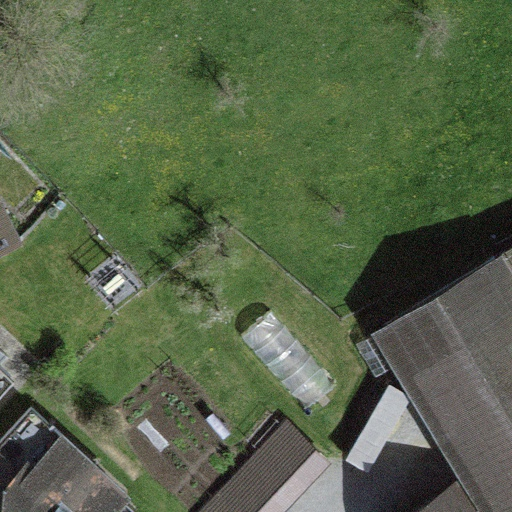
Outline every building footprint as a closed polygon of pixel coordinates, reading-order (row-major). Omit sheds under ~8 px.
[(11,206),(0,210),(0,260),(27,251),(11,206)] [(511,511),(511,255),(383,331),(489,511),(511,511)] [(280,511),(330,460),(285,418),(196,511),(280,511)] [(136,511),(143,505),(61,432),(0,500),(0,511),(136,511)] [(477,511),(456,477),(398,511),(477,511)]
